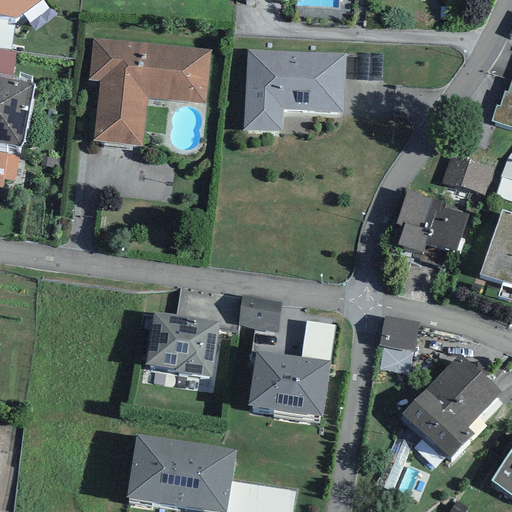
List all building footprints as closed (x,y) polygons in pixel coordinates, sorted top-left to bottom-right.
[(0,0),(0,20),(16,23),(46,0),(0,0)] [(210,53),(92,42),(88,83),(99,84),(93,145),(142,150),(147,101),(205,107),(210,53)] [(345,56),(247,53),(244,135),(282,136),(283,113),(343,115),(345,56)] [(511,83),(508,95),(505,94),(500,109),(497,108),(492,124),(511,130),(511,83)] [(33,92),(0,86),(0,190),(3,191),(5,183),(14,184),(19,158),(22,158),(33,92)] [(511,151),(505,162),(494,198),(511,203),(511,151)] [(492,171),(449,158),(441,185),(484,198),(492,171)] [(442,204),(407,193),(396,229),(403,231),(398,249),(423,257),(426,248),(456,257),(467,221),(439,212),(442,204)] [(511,215),(503,212),(480,277),(511,288),(511,215)] [(283,305),(242,298),(237,329),(277,336),(283,305)] [(218,328),(154,318),(146,370),(210,381),(218,328)] [(419,326),(385,319),(379,347),(414,354),(419,326)] [(329,368),(256,358),(249,413),(322,423),(329,368)] [(501,397),(460,358),(402,418),(450,464),(473,440),(466,434),(501,397)] [(226,511),(235,457),(137,442),(127,505),(168,511),(226,511)] [(511,453),(491,486),(511,499),(511,453)]
